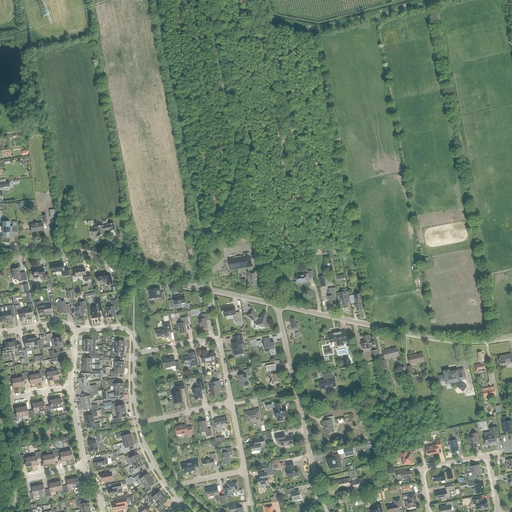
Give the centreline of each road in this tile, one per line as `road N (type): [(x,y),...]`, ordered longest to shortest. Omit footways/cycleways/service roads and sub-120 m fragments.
road 1 (unclassified): [(278,305),(62,248),(0,246)]
road 2 (unclassified): [(278,305),(453,341),(511,336)]
road 3 (residential): [(306,511),(318,490),(278,305)]
road 4 (residential): [(499,511),(488,457),(425,468),(429,511)]
road 5 (residential): [(231,404),(217,339),(135,354)]
road 6 (unknown): [(209,289),(217,263),(241,248),(259,266),(265,302)]
